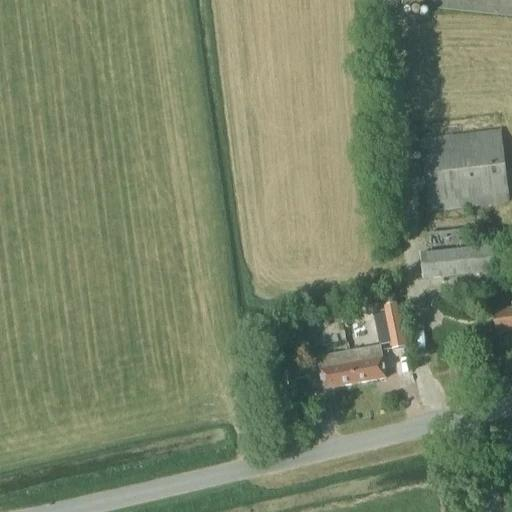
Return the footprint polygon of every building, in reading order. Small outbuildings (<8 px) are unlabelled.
[(511,16),(511,0),(401,0),(401,5),(511,16)] [(430,213),(509,204),(501,130),(421,139),(430,213)] [(431,254),(419,255),(422,281),(497,272),(494,246),(469,249),(431,254)] [(405,347),(397,304),(384,307),(393,350),(405,347)] [(387,335),(382,310),(369,312),(374,338),(387,335)] [(497,335),(511,332),(511,312),(494,315),(497,335)] [(316,349),(312,320),(297,322),(301,351),(316,349)] [(387,380),(381,346),(348,352),(354,385),(387,380)] [(354,385),(348,352),(316,358),(322,391),(354,385)]
